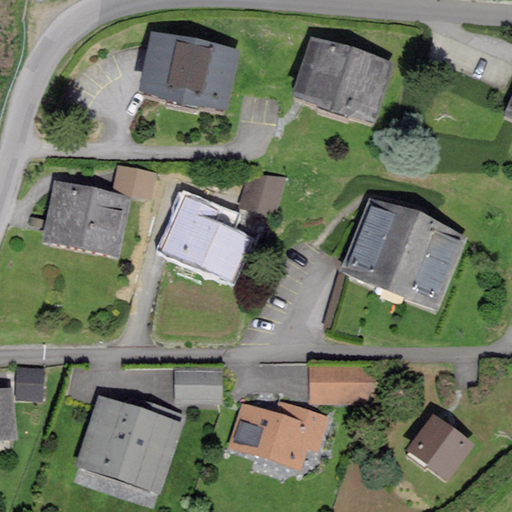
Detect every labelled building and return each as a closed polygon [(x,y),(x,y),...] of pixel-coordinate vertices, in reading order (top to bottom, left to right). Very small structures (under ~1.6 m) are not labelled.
[(159,49),(147,102),(223,119),(235,66),(159,49)] [(315,56),(301,104),(373,125),(387,77),(315,56)] [(153,198),(155,169),(115,166),(113,195),(153,198)] [(249,171),(241,208),(278,215),(285,178),(249,171)] [(60,193),(48,248),(115,262),(127,207),(60,193)] [(184,205),(164,255),(232,283),(247,248),(208,232),(214,217),(184,205)] [(371,214),(347,280),(436,313),(461,247),(371,214)] [(315,368),(315,401),(374,401),(375,368),(315,368)] [(224,370),(179,369),(178,405),(223,406),(224,370)] [(42,371),(21,370),(20,397),(41,397),(42,371)] [(0,393),(0,439),(14,437),(8,392),(0,393)] [(181,416),(152,406),(149,415),(102,399),(80,464),(160,491),(182,426),(178,425),(181,416)] [(243,404),(231,445),(300,465),(306,445),(319,449),(327,420),(281,407),(279,415),(243,404)] [(434,420),(414,449),(446,472),(466,442),(434,420)]
